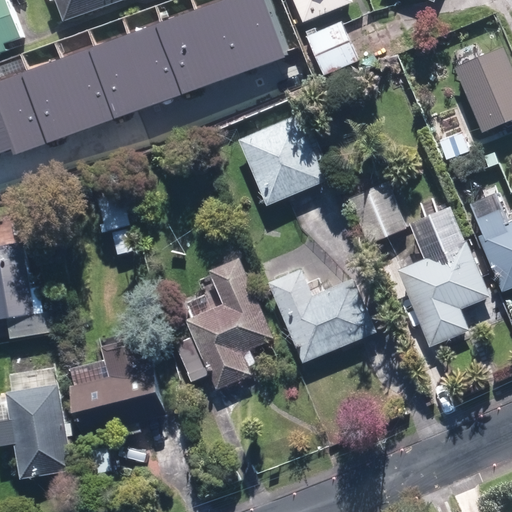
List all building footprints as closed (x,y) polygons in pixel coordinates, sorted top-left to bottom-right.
[(31,37),(19,0),(0,0),(0,47),(1,47),(3,54),(18,49),(16,42),(31,37)] [(62,0),(71,22),(126,0),(62,0)] [(231,0),(224,0),(197,9),(222,79),(256,66),(231,0)] [(231,0),(256,66),(291,53),(271,0),(231,0)] [(348,0),(290,0),(299,23),(350,4),(348,0)] [(197,9),(162,22),(186,93),(222,79),(197,9)] [(343,21),(307,36),(322,75),(359,61),(351,41),(343,21)] [(162,22),(129,34),(154,104),(186,93),(162,22)] [(129,34),(94,47),(119,117),(154,104),(129,34)] [(478,40),(453,51),(459,66),(455,68),(482,132),(511,119),(511,68),(503,48),(484,55),(478,40)] [(94,47),(60,59),(85,129),(119,117),(94,47)] [(60,59),(26,71),(51,142),(85,129),(60,59)] [(26,71),(0,80),(0,109),(16,154),(51,142),(26,71)] [(0,153),(11,149),(13,155),(16,154),(0,109),(0,153)] [(338,178),(315,112),(247,136),(270,202),(338,178)] [(468,151),(462,132),(440,139),(447,158),(468,151)] [(393,179),(353,196),(373,243),(412,227),(393,179)] [(511,216),(501,188),(468,200),(501,290),(511,286),(511,216)] [(128,196),(101,201),(108,232),(118,230),(122,252),(139,248),(128,196)] [(428,218),(419,221),(433,259),(407,268),(435,345),(477,330),(469,306),(497,296),(476,237),(468,240),(457,207),(444,212),(438,197),(423,203),(428,218)] [(0,320),(7,319),(10,340),(55,334),(49,280),(35,282),(30,240),(0,243),(0,320)] [(200,334),(180,342),(196,381),(216,374),(221,385),(265,368),(257,345),(279,337),(249,259),(217,271),(223,286),(187,300),(200,334)] [(319,288),(310,263),(277,275),(307,361),(386,334),(365,272),(319,288)] [(79,383),(91,431),(176,410),(165,367),(150,371),(141,337),(107,346),(114,374),(79,383)] [(19,391),(0,392),(0,421),(6,421),(9,445),(24,444),(27,475),(77,470),(67,366),(17,371),(19,391)] [(189,413),(150,426),(162,462),(201,449),(189,413)]
